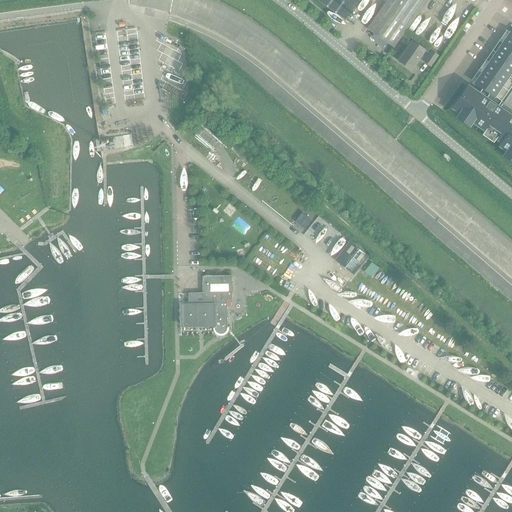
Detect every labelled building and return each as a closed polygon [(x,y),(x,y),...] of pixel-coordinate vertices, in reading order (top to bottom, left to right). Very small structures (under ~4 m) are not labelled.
[(359,0),(316,0),(345,20),(359,0)] [(387,0),(367,29),(393,48),(427,0),(387,0)] [(490,93),(486,99),(510,116),(511,113),(511,30),(475,83),(490,93)] [(399,62),(411,71),(425,51),(412,42),(399,62)] [(424,63),(431,67),(438,56),(432,52),(424,63)] [(486,99),(468,87),(454,108),(502,142),(500,146),(511,155),(511,117),(510,116),(486,99)] [(325,223),(329,216),(320,211),(316,218),(325,223)] [(302,212),(295,221),(299,225),(304,229),(308,224),(311,219),(302,212)] [(341,237),(344,229),(338,226),(335,234),(341,237)] [(335,259),(334,260),(353,275),(357,271),(368,256),(349,241),(335,259)] [(368,267),(377,272),(382,262),(373,258),(368,267)] [(180,305),(180,325),(214,325),(214,329),(214,330),(215,331),(215,332),(217,333),(219,334),(220,334),(221,334),(223,334),(224,333),(225,332),(226,331),(227,330),(227,329),(226,300),(231,300),(231,275),(202,276),(202,293),(188,293),(188,305),(180,305)] [(393,286),(400,288),(403,279),(396,277),(393,286)] [(365,281),(363,288),(378,292),(380,286),(365,281)] [(419,303),(424,298),(417,293),(413,297),(419,303)]
